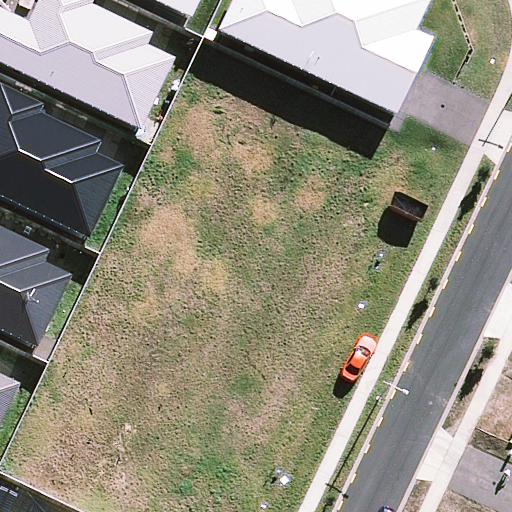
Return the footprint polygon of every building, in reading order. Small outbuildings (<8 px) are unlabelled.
[(0,13),(0,68),(137,134),(172,61),(143,48),(149,37),(88,8),(91,1),(90,0),(35,0),(25,25),(0,13)] [(228,0),(213,33),(391,117),(429,40),(412,31),(427,0),(228,0)] [(0,200),(87,242),(120,170),(91,157),(97,145),(36,116),(40,109),(0,90),(0,200)] [(0,333),(34,350),(69,278),(41,264),(46,254),(0,232),(0,333)] [(0,421),(16,386),(0,378),(0,421)]
